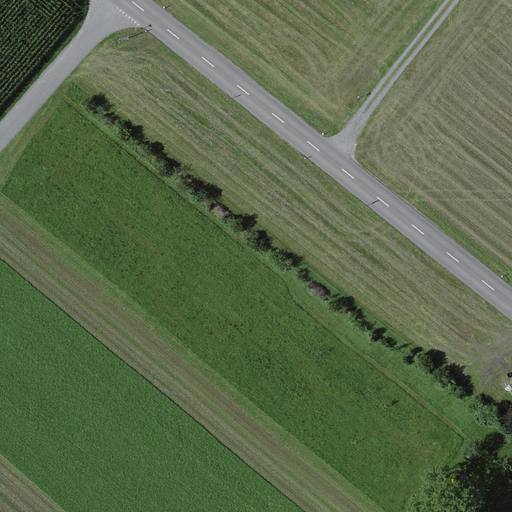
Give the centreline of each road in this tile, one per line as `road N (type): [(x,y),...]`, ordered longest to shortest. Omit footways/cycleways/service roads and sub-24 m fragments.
road 1 (tertiary): [(126,0),(511,304)]
road 2 (track): [(455,0),(328,158)]
road 3 (unclassified): [(0,138),(121,0)]
